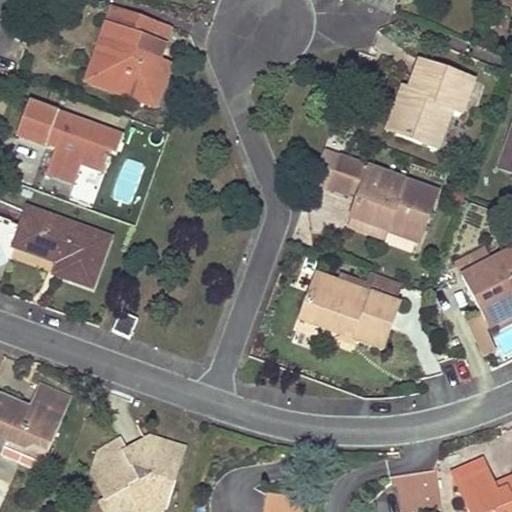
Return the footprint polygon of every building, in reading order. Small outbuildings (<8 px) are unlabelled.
[(171,28),(113,7),(92,63),(115,71),(108,91),(156,107),(164,85),(152,81),(159,62),(171,28)] [(152,81),(164,85),(170,67),(159,62),(152,81)] [(406,104),(394,136),(437,151),(451,112),(461,116),(474,82),(421,62),(410,90),(408,96),(417,99),(414,107),(406,104)] [(115,71),(92,63),(85,83),(108,91),(115,71)] [(403,87),(386,132),(394,136),(406,104),(414,107),(417,99),(408,96),(410,90),(403,87)] [(78,176),(80,170),(82,165),(104,172),(107,166),(109,167),(110,163),(108,162),(111,153),(116,155),(122,139),(29,104),(16,136),(46,148),(47,145),(52,132),(61,135),(56,148),(46,174),(62,180),(66,171),(78,176)] [(511,130),(502,157),(511,160),(511,130)] [(52,132),(47,145),(56,148),(61,135),(52,132)] [(420,238),(437,194),(323,153),(312,183),(348,197),(350,193),(354,182),(363,185),(359,196),(351,219),(387,233),(389,227),(420,238)] [(511,160),(502,157),(498,169),(511,174),(511,160)] [(62,180),(74,185),(78,176),(66,171),(62,180)] [(354,182),(350,193),(359,196),(363,185),(354,182)] [(60,259),(60,262),(59,264),(55,275),(91,288),(108,240),(27,211),(21,228),(13,247),(49,260),(50,255),(60,259)] [(347,229),(383,243),(387,233),(351,219),(347,229)] [(389,227),(387,233),(418,244),(420,238),(389,227)] [(511,251),(461,277),(473,302),(486,326),(511,312),(511,251)] [(50,255),(49,260),(59,264),(60,262),(60,259),(50,255)] [(364,293),(367,284),(341,274),(338,284),(364,293)] [(364,293),(392,303),(399,284),(371,274),(367,284),(364,293)] [(318,289),(322,278),(316,276),(312,287),(318,289)] [(300,322),(341,336),(381,351),(397,305),(392,303),(364,293),(338,284),(322,278),(318,289),(312,287),(300,322)] [(511,312),(486,326),(492,339),(497,336),(511,328),(511,312)] [(39,404),(45,389),(38,387),(32,402),(39,404)] [(0,448),(22,458),(19,465),(39,474),(70,399),(45,389),(39,404),(32,402),(27,414),(19,411),(21,406),(0,397),(0,448)] [(166,445),(146,438),(124,453),(133,470),(144,474),(148,464),(159,467),(166,445)] [(163,511),(161,505),(165,503),(169,501),(185,451),(166,445),(159,467),(148,464),(144,474),(133,470),(124,453),(118,443),(100,452),(91,475),(103,500),(111,496),(117,511),(142,511),(144,511),(163,511)] [(461,484),(487,472),(481,461),(456,473),(461,484)] [(464,499),(463,500),(462,500),(467,511),(511,511),(511,488),(497,495),(493,486),(487,472),(461,484),(457,486),(464,499)] [(403,511),(422,511),(443,509),(436,473),(393,480),(395,487),(399,486),(403,511)] [(497,495),(511,488),(511,477),(493,486),(497,495)] [(103,500),(99,502),(103,511),(117,511),(111,496),(103,500)] [(300,511),(302,500),(269,496),(266,511),(300,511)]
